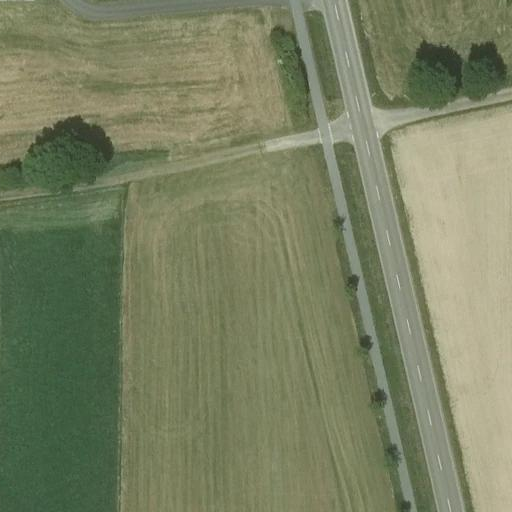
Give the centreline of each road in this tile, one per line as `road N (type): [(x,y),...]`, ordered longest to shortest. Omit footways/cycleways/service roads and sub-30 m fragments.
road 1 (secondary): [(332,0),(450,511)]
road 2 (track): [(0,200),(362,128)]
